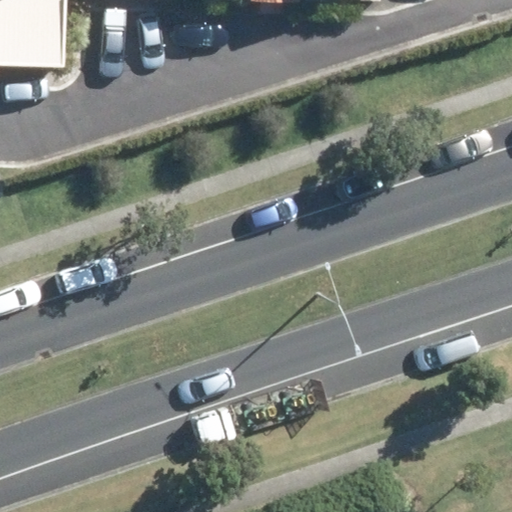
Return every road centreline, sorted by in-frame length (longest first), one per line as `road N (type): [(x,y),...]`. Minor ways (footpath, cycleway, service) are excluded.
road 1 (secondary): [(511,275),(0,459)]
road 2 (secondary): [(0,341),(511,171)]
road 3 (residential): [(0,127),(92,118),(492,0)]
